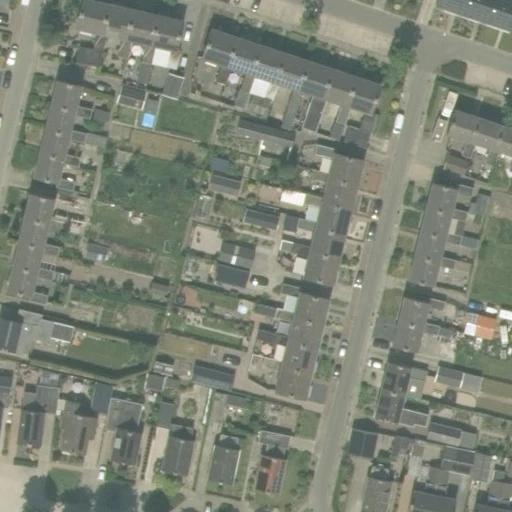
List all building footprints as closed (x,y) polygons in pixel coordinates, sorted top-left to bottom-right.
[(101,34),(108,3),(92,0),(82,0),(76,28),(96,33),(92,50),(78,47),(75,62),(99,67),(106,35),(101,34)] [(437,0),(436,3),(460,11),(464,0),(437,0)] [(464,0),(460,11),(485,20),(491,0),(464,0)] [(511,0),(491,0),(485,20),(509,28),(511,18),(511,0)] [(126,39),(132,9),(108,3),(101,34),(106,35),(121,38),(117,56),(126,58),(130,40),(126,39)] [(150,45),(157,15),(132,9),(126,39),(130,40),(146,44),(142,61),(151,63),(155,46),(150,45)] [(157,15),(150,45),(155,46),(170,49),(166,67),(176,69),(180,50),(176,49),(182,20),(157,15)] [(226,66),(235,37),(211,29),(201,58),(221,64),(216,82),(225,85),(230,67),(226,66)] [(260,45),(235,37),(226,66),(230,67),(245,72),(239,89),(249,92),(254,75),(250,74),(260,45)] [(273,100),(278,83),(274,82),(284,52),(260,45),(250,74),(254,75),(269,80),(264,96),(263,97),(270,100),(273,100)] [(291,126),(296,108),(302,91),(298,90),(307,60),(284,52),(274,82),(278,83),(293,88),(282,123),(291,126)] [(331,68),(307,60),(298,90),(302,91),(311,94),(301,127),(307,129),(315,132),(326,99),(321,97),(331,68)] [(151,63),(142,61),(137,79),(137,82),(146,84),(151,63)] [(345,105),(355,76),(331,68),(321,97),(326,99),(341,104),(335,121),(344,124),(350,107),(345,105)] [(166,96),(177,99),(183,79),(172,75),(166,96)] [(370,133),(374,114),(370,112),(380,84),(355,76),(345,105),(350,107),(365,112),(359,129),(347,125),(342,140),(365,148),(370,132),(370,133)] [(89,91),(83,113),(117,121),(122,99),(89,91)] [(252,93),(247,109),(265,115),(270,100),(263,97),(264,96),(252,93)] [(133,101),(131,110),(143,112),(145,104),(133,101)] [(473,105),(462,137),(484,144),(495,112),(473,105)] [(511,117),(495,112),(484,144),(505,151),(511,128),(511,117)] [(83,113),(79,134),(112,142),(117,121),(83,113)] [(290,146),(293,134),(239,120),(235,132),(290,146)] [(339,139),(343,126),(334,123),(329,136),(339,139)] [(79,134),(74,155),(107,163),(112,142),(79,134)] [(125,136),(123,145),(135,147),(137,139),(125,136)] [(327,178),(357,185),(363,160),(334,153),(335,149),(317,144),(314,154),(332,158),(328,173),(327,178)] [(123,145),(121,153),(133,156),(135,147),(123,145)] [(459,148),(455,159),(464,162),(467,151),(459,148)] [(74,155),(68,178),(102,185),(107,163),(74,155)] [(493,159),(489,170),(498,173),(501,162),(493,159)] [(501,162),(498,173),(506,176),(510,164),(501,162)] [(327,178),(328,173),(311,169),(308,178),(326,182),(322,197),(321,202),(351,210),(357,185),(327,178)] [(240,181),(212,174),(208,188),(236,195),(240,181)] [(115,179),(113,188),(125,191),(127,182),(115,179)] [(34,193),(11,292),(39,298),(62,199),(34,193)] [(321,202),(322,197),(305,193),(302,203),(320,207),(316,222),(315,227),(345,234),(351,210),(321,202)] [(449,196),(444,218),(477,226),(483,203),(449,196)] [(494,206),(492,214),(503,217),(505,209),(494,206)] [(261,213),(247,209),(244,222),(258,225),(274,229),(277,216),(261,212),(261,213)] [(61,210),(56,232),(89,240),(94,218),(61,210)] [(283,227),(295,230),(298,217),(286,214),(283,227)] [(315,227),(316,222),(299,218),(296,227),(314,231),(310,246),(309,251),(339,258),(345,234),(315,227)] [(444,218),(439,239),(473,247),(477,226),(444,218)] [(105,220),(103,229),(115,232),(117,223),(105,220)] [(56,232),(51,254),(84,261),(89,240),(56,232)] [(333,283),(339,258),(309,251),(310,246),(281,239),(279,249),(308,256),(303,276),(333,283)] [(439,239),(434,260),(468,268),(473,247),(439,239)] [(218,259),(250,267),(255,250),(223,241),(218,259)] [(485,241),(483,249),(495,252),(497,243),(485,241)] [(483,249),(481,258),(493,260),(495,252),(483,249)] [(51,254),(46,275),(79,282),(84,261),(51,254)] [(97,255),(95,264),(107,267),(109,258),(97,255)] [(434,260),(429,282),(462,290),(468,268),(434,260)] [(249,272),(217,263),(213,279),(245,287),(249,272)] [(95,264),(93,272),(105,275),(107,267),(95,264)] [(46,275),(41,297),(74,305),(79,282),(46,275)] [(292,317),(322,324),(328,299),(299,292),(300,288),(282,283),(279,293),(297,297),(293,312),(292,317)] [(475,284),(473,293),(485,295),(487,287),(475,284)] [(422,326),(423,322),(427,307),(442,311),(445,302),(428,298),(427,301),(404,296),(398,321),(422,326)] [(87,299),(85,307),(97,310),(99,301),(87,299)] [(316,348),(322,324),(292,317),(293,312),(256,303),(254,313),(291,321),(287,336),(286,341),(316,348)] [(75,319),(98,322),(99,311),(76,308),(75,319)] [(72,326),(40,318),(42,314),(18,309),(16,321),(0,317),(0,347),(27,354),(32,333),(68,341),(72,326)] [(480,315),(474,336),(479,337),(491,340),(497,319),(480,315)] [(422,326),(398,321),(392,345),(416,351),(421,331),(450,338),(452,329),(423,322),(422,326)] [(310,373),(316,348),(286,341),(287,336),(258,329),(256,339),(285,346),(282,361),(280,366),(310,373)] [(304,398),(310,373),(280,366),(282,361),(264,357),(262,366),(279,371),(274,391),(304,398)] [(153,370),(171,374),(173,364),(155,360),(153,370)] [(388,361),(381,389),(403,394),(420,398),(424,380),(426,371),(388,361)] [(433,381),(459,387),(463,372),(438,365),(433,381)] [(229,391),(233,376),(194,366),(190,381),(229,391)] [(164,376),(147,372),(144,386),(161,390),(164,376)] [(9,393),(11,378),(0,376),(0,416),(6,417),(9,393)] [(176,388),(178,380),(168,378),(166,386),(176,388)] [(107,412),(110,397),(113,385),(96,381),(90,409),(107,412)] [(59,388),(59,387),(54,387),(42,385),(38,385),(37,391),(24,389),(21,409),(17,442),(39,445),(43,412),(55,413),(59,388)] [(424,424),(428,411),(401,405),(403,394),(381,389),(374,416),(413,426),(414,422),(424,424)] [(222,423),(225,406),(243,410),(245,398),(215,392),(209,420),(222,423)] [(142,403),(110,397),(107,412),(103,429),(115,431),(110,459),(134,464),(141,432),(136,431),(142,403)] [(84,453),(88,433),(93,434),(97,417),(80,414),(83,403),(66,399),(60,428),(65,429),(61,449),(84,453)] [(192,428),(174,424),(169,423),(173,403),(161,401),(156,426),(173,429),(172,435),(169,435),(162,470),(186,475),(193,440),(190,439),(192,428)] [(471,447),(475,432),(430,421),(426,438),(456,445),(457,444),(471,447)] [(347,453),(371,459),(377,432),(353,426),(347,453)] [(287,447),(289,435),(260,429),(258,442),(267,443),(265,454),(261,454),(254,489),(278,494),(285,458),(282,458),(284,447),(287,447)] [(231,484),(238,449),(235,448),(237,437),(220,433),(218,445),(214,444),(207,479),(231,484)] [(409,438),(395,435),(391,451),(405,454),(409,438)] [(417,477),(421,456),(423,445),(413,442),(406,474),(417,477)] [(459,449),(454,471),(469,474),(474,452),(459,449)] [(471,475),(486,478),(491,455),(475,452),(471,475)] [(388,468),(372,465),(371,465),(369,476),(367,475),(360,510),(366,511),(384,511),(391,480),(386,479),(388,468)] [(407,511),(429,511),(439,468),(429,465),(423,492),(412,489),(407,511)] [(439,468),(429,511),(452,511),(455,499),(444,496),(449,470),(439,468)] [(472,511),(495,511),(502,482),(492,479),(486,505),(475,503),(472,511)] [(502,482),(495,511),(511,511),(511,510),(506,509),(511,484),(502,482)]
